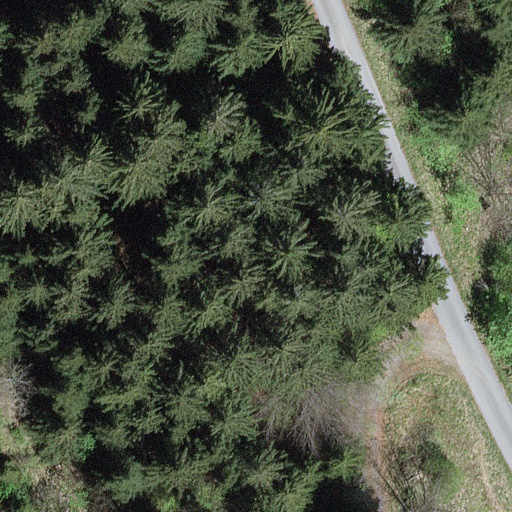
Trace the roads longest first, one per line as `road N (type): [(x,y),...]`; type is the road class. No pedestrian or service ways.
road 1 (track): [(331,0),(454,306)]
road 2 (track): [(454,306),(396,366),(385,394),(380,511)]
road 3 (track): [(454,306),(511,439)]
